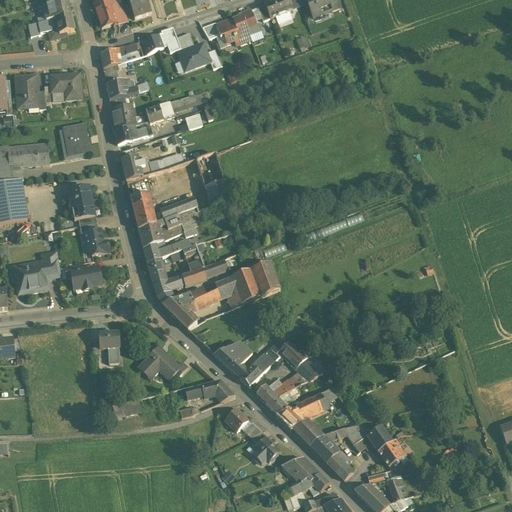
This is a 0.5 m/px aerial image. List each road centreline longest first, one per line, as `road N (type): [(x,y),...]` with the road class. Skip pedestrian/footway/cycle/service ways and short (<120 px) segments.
road 1 (tertiary): [(361,511),(147,306)]
road 2 (tertiary): [(147,306),(91,53)]
road 3 (residential): [(255,0),(91,53)]
road 4 (residential): [(0,322),(147,306)]
